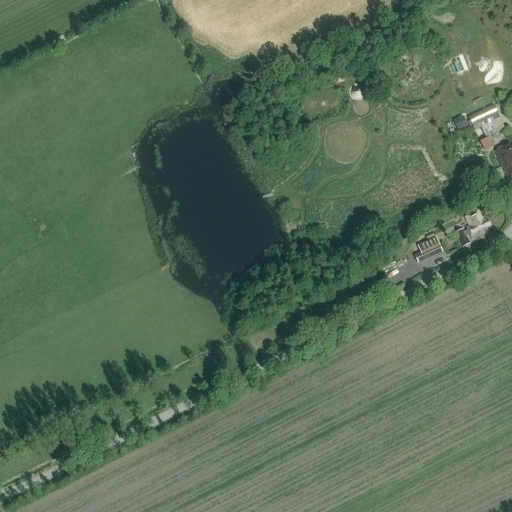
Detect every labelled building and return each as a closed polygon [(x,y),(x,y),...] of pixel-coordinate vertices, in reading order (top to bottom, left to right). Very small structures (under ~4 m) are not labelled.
[(505,129),(495,108),(469,121),(472,127),(478,124),(485,138),(505,129)] [(463,117),(454,121),(458,130),(467,126),(463,117)] [(511,134),(506,137),(510,144),(495,151),(508,178),(511,176),(511,134)] [(481,142),(485,151),(493,147),(489,138),(481,142)] [(486,228),(490,226),(487,219),(484,220),(479,210),(465,217),(469,226),(466,228),(467,230),(464,232),(463,229),(455,233),(462,247),(470,244),(466,237),(469,235),(472,240),(481,235),(481,236),(488,232),(486,228)] [(420,241),(420,240),(418,235),(417,233),(411,236),(415,243),(420,241)] [(417,246),(420,253),(439,244),(436,237),(417,246)] [(414,256),(417,264),(443,252),(439,244),(420,253),(414,256)] [(397,261),(386,266),(388,271),(399,266),(397,261)]
